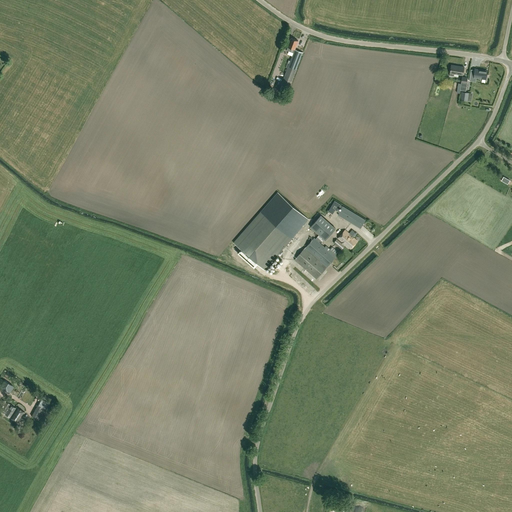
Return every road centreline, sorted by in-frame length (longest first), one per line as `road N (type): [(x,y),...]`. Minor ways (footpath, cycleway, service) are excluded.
road 1 (unclassified): [(260,511),(258,439),(305,310),(479,141),(511,67)]
road 2 (unclassified): [(502,60),(329,38),(259,0)]
